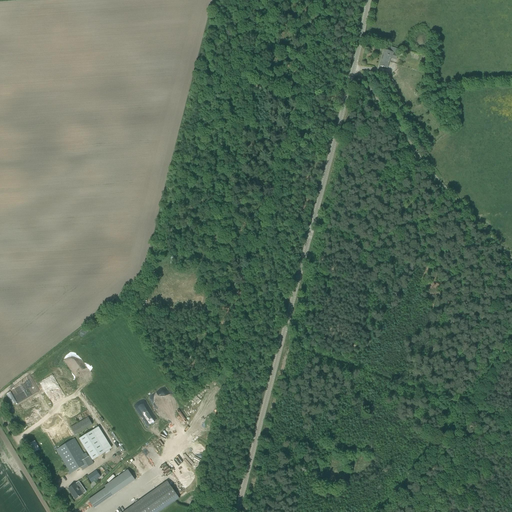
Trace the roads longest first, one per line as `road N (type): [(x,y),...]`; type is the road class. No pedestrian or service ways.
road 1 (tertiary): [(233,511),(366,0)]
road 2 (track): [(511,259),(447,190),(350,61)]
road 3 (track): [(511,425),(281,342)]
road 4 (track): [(274,0),(237,147)]
